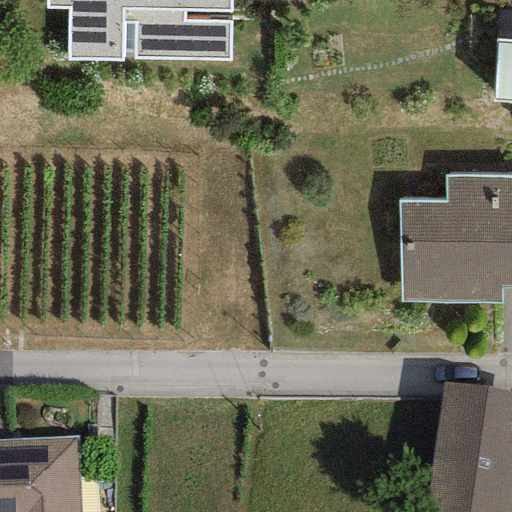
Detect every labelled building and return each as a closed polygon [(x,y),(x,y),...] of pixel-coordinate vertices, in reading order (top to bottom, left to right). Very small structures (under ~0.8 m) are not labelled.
[(68,8),(68,60),(229,62),(229,0),(45,0),(45,8),(68,8)] [(511,43),(494,43),(491,101),(511,102),(511,43)] [(500,303),(500,287),(511,286),(511,177),(444,178),(444,203),(399,203),(399,303),(500,303)] [(511,511),(511,394),(442,384),(425,511),(511,511)] [(0,394),(0,439),(9,440),(9,395),(0,394)] [(0,439),(0,511),(80,511),(78,437),(9,440),(0,439)]
